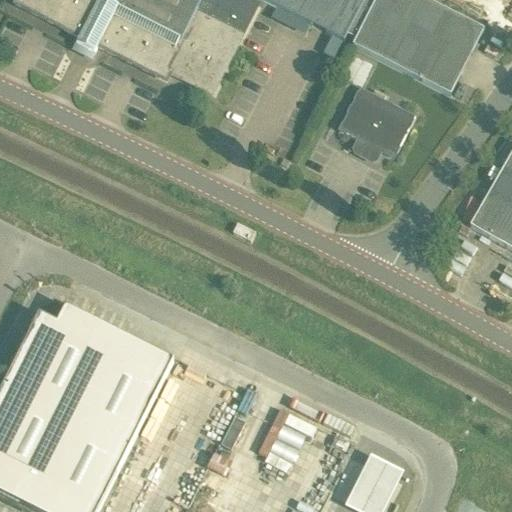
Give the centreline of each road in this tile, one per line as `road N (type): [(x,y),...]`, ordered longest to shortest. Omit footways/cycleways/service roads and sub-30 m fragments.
road 1 (unclassified): [(22,243),(425,440),(441,454),(449,478),(437,511)]
road 2 (unclassified): [(387,275),(0,90)]
road 3 (unclassified): [(387,275),(511,88)]
road 4 (unclassified): [(511,344),(387,275)]
